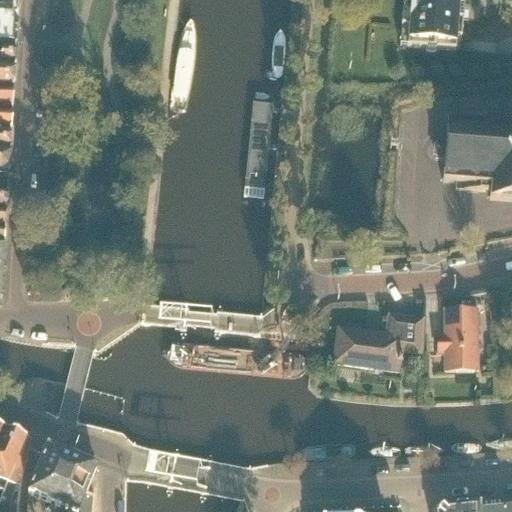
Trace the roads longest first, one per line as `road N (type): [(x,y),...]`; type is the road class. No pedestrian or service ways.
road 1 (residential): [(141,316),(270,327),(327,289),(511,267)]
road 2 (residential): [(31,0),(15,320)]
road 3 (tertiary): [(271,492),(420,488)]
